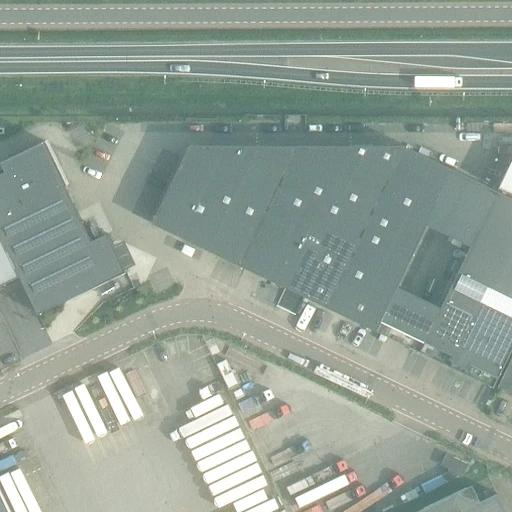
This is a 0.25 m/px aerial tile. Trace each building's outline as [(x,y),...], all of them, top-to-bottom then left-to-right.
[(0,174),(0,233),(39,316),(127,274),(108,234),(93,241),(84,221),(46,142),(1,163),(5,172),(0,174)] [(511,145),(493,183),(511,192),(511,145)] [(189,147),(152,224),(420,353),(424,343),(439,311),(396,290),(425,229),(469,249),(480,226),(493,199),(496,193),(453,171),(403,147),(189,147)] [(493,199),(480,226),(511,241),(511,200),(496,193),(493,199)] [(469,249),(465,258),(511,280),(511,241),(480,226),(469,249)] [(0,236),(0,286),(20,277),(0,236)] [(511,280),(465,258),(450,290),(480,304),(511,319),(511,280)] [(420,353),(419,354),(449,368),(480,304),(450,290),(433,326),(424,344),(424,343),(420,353)] [(511,319),(480,304),(449,368),(493,390),(498,379),(511,349),(511,319)] [(511,396),(511,357),(497,389),(511,396)] [(446,454),(440,466),(462,476),(468,465),(446,454)] [(479,504),(471,488),(420,511),(503,511),(496,496),(479,504)] [(0,511),(9,511),(0,492),(0,511)]
